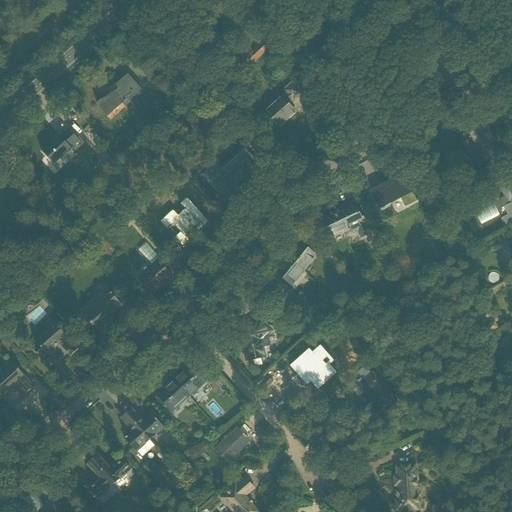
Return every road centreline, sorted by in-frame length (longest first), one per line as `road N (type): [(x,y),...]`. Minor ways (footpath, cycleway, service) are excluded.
road 1 (residential): [(180,313),(266,211),(305,178),(511,73)]
road 2 (residential): [(0,467),(180,313)]
road 3 (residential): [(180,313),(300,456),(314,492)]
road 4 (secondary): [(0,118),(133,0)]
